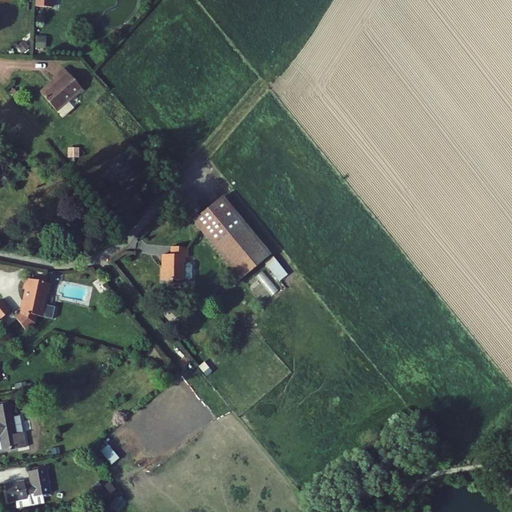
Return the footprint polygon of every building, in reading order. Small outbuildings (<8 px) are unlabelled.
[(51,82),(43,89),(64,115),(75,106),(70,100),(85,88),(66,65),(56,74),(60,79),(53,84),(51,82)] [(235,189),(205,215),(255,272),(285,246),(235,189)] [(177,261),(176,290),(197,291),(198,263),(201,263),(201,251),(184,251),(184,261),(177,261)] [(66,289),(42,281),(38,291),(41,292),(32,319),(27,323),(36,334),(45,327),(47,318),(50,320),(54,308),(57,309),(61,298),(63,299),(66,289)] [(0,309),(0,314),(7,323),(19,314),(9,302),(0,309)] [(0,388),(1,388),(2,390),(10,388),(7,370),(0,371),(0,388)] [(29,419),(26,405),(10,408),(13,422),(0,425),(4,440),(15,438),(18,452),(34,449),(42,448),(39,434),(32,436),(29,419)] [(39,434),(36,418),(29,419),(32,436),(39,434)] [(109,445),(100,450),(110,465),(118,460),(109,445)] [(61,497),(56,472),(40,475),(43,487),(36,488),(35,484),(17,487),(20,505),(28,503),(29,511),(54,506),(53,498),(61,497)] [(114,496),(110,508),(119,511),(123,499),(114,496)]
